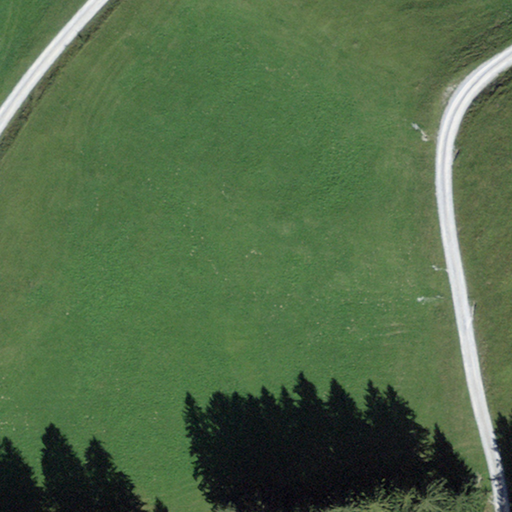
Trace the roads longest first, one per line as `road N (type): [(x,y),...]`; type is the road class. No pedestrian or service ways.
road 1 (track): [(497,511),(441,211),(440,145),(455,100),(511,52)]
road 2 (track): [(96,0),(0,118)]
